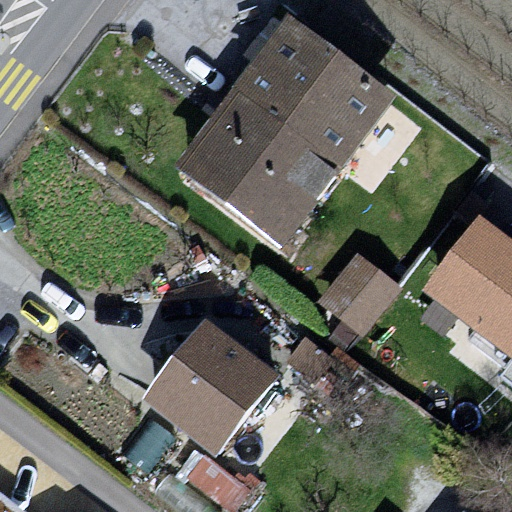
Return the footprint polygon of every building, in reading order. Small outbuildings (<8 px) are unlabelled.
[(286,24),(173,186),(283,263),(397,101),(286,24)] [(425,296),(511,360),(511,241),(482,219),(425,296)] [(359,254),(319,304),(363,339),(403,289),(359,254)] [(210,324),(147,405),(219,461),(283,379),(210,324)] [(20,511),(21,511),(0,495),(0,511),(20,511)]
